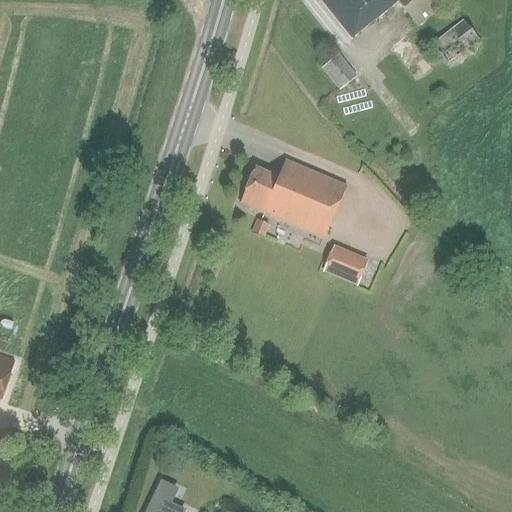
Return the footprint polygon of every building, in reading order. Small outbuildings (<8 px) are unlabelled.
[(319,0),(351,39),(397,1),(418,27),(451,0),(319,0)] [(479,41),(463,21),(431,45),(446,66),(479,41)] [(339,92),(357,78),(339,55),(321,69),(339,92)] [(322,241),(346,187),(285,160),(278,177),(255,167),(239,205),(263,215),(263,214),(270,217),(269,218),(322,241)] [(264,239),(268,225),(256,220),(250,234),(264,239)] [(368,261),(333,246),(322,273),(357,288),(368,261)] [(0,400),(1,401),(13,363),(0,358),(0,400)] [(169,484),(154,479),(142,511),(176,511),(179,504),(164,499),(169,484)]
